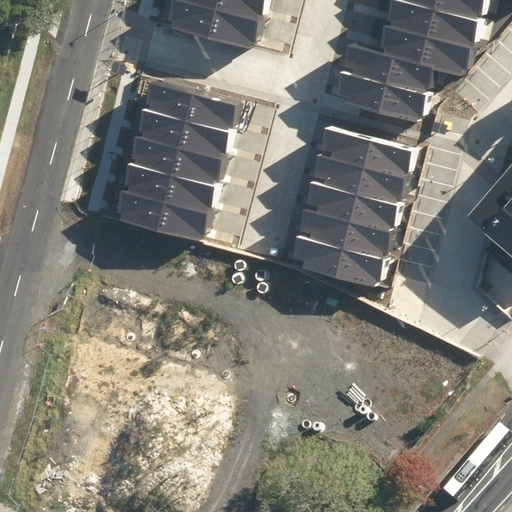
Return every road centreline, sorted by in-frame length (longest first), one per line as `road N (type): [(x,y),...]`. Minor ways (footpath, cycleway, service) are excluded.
road 1 (residential): [(0,359),(87,34)]
road 2 (residential): [(511,360),(449,309),(489,132),(511,106)]
road 3 (residential): [(87,34),(302,86)]
road 4 (residential): [(302,86),(262,238)]
